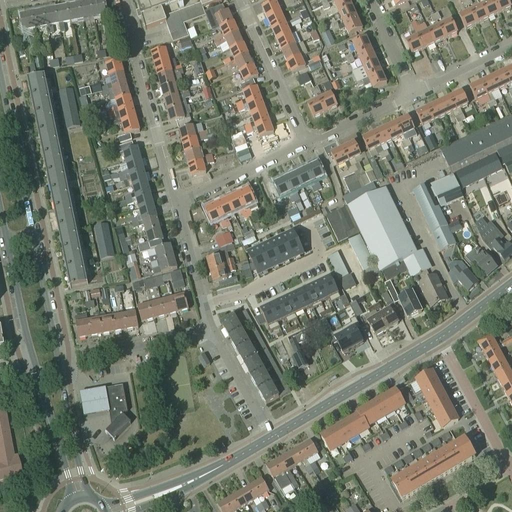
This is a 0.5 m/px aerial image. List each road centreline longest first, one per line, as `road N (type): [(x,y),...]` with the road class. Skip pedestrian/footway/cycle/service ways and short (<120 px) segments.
road 1 (tertiary): [(88,496),(32,234)]
road 2 (residential): [(176,203),(121,0)]
road 3 (tertiary): [(269,437),(439,338)]
road 4 (tertiary): [(32,234),(0,73)]
road 5 (residential): [(305,143),(238,0)]
road 6 (residential): [(439,338),(510,470)]
road 7 (residential): [(176,203),(305,143)]
road 8 (tertiary): [(34,368),(72,498)]
road 9 (tertiary): [(5,239),(34,368)]
road 10 (residential): [(203,305),(321,257)]
road 11 (residential): [(210,332),(86,353)]
road 12 (residential): [(269,437),(210,332)]
